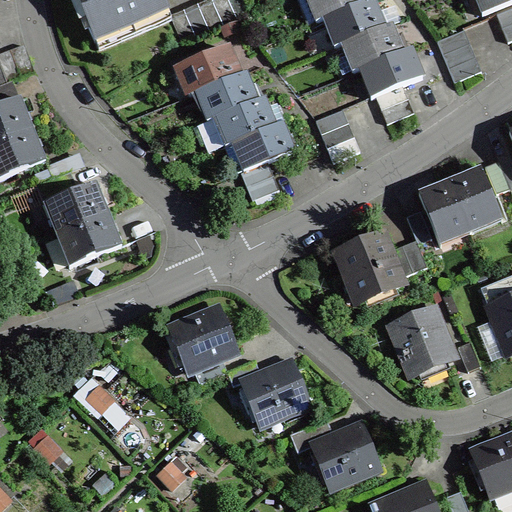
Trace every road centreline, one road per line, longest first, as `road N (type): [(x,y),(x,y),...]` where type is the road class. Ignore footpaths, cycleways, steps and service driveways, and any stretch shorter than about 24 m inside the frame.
road 1 (residential): [(229,255),(321,356),(430,422),(511,398)]
road 2 (residential): [(229,255),(114,154),(76,107),(47,63),(29,0)]
road 3 (residential): [(511,88),(452,134),(229,255)]
road 4 (residential): [(229,255),(46,332),(0,343)]
